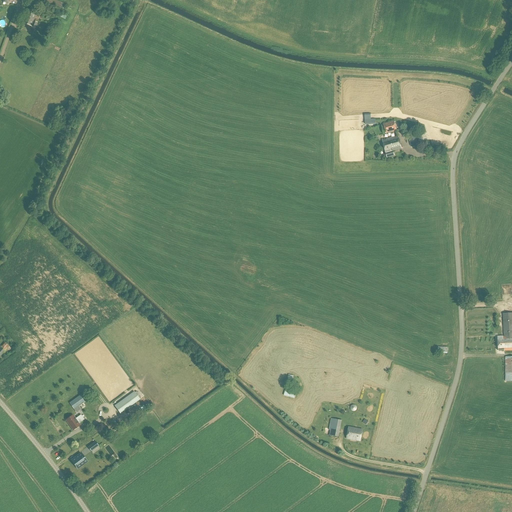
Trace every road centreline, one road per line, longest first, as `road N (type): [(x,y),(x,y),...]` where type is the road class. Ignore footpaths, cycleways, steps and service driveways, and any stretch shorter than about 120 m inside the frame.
road 1 (unclassified): [(412,511),(460,359),(453,162),(511,63)]
road 2 (tertiary): [(86,511),(0,402)]
